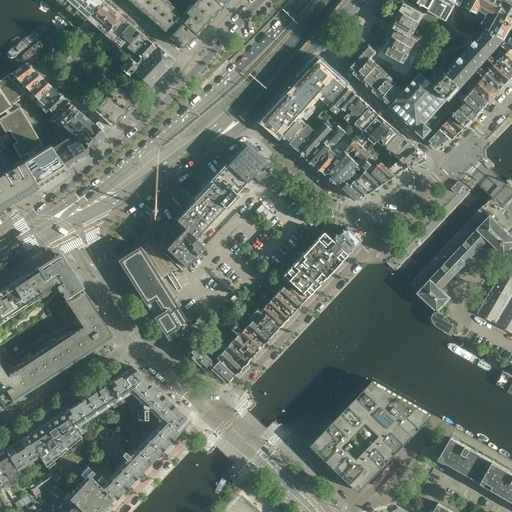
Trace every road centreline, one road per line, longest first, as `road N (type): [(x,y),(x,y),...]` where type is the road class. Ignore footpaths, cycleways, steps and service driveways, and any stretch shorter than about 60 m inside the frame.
road 1 (residential): [(380,233),(216,410)]
road 2 (primary): [(206,95),(54,215)]
road 3 (unknown): [(20,325),(7,381),(86,334),(69,295)]
road 4 (residential): [(317,46),(446,166)]
road 5 (residential): [(246,120),(335,204),(380,233)]
road 6 (residential): [(0,432),(130,347)]
road 7 (residential): [(216,410),(115,511)]
road 8 (tertiary): [(55,230),(130,347)]
road 9 (trunk): [(305,0),(206,95)]
road 10 (secondary): [(121,140),(21,227)]
road 11 (primary): [(159,171),(258,84)]
